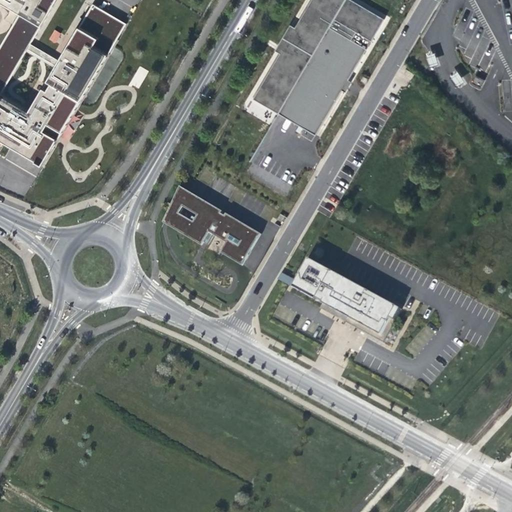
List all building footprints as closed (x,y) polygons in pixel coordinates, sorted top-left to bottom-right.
[(124,29),(105,18),(108,12),(93,4),(60,60),(30,43),(55,0),(0,0),(0,138),(44,164),(124,29)] [(281,53),(254,99),(316,135),(353,74),(385,19),(352,0),(312,0),(296,28),(281,53)] [(127,23),(108,12),(105,18),(124,29),(127,23)] [(276,50),(281,53),(296,28),(291,25),(276,50)] [(53,30),(49,40),(57,43),(60,32),(53,30)] [(436,52),(427,56),(431,67),(440,64),(436,52)] [(139,89),(148,71),(140,66),(130,84),(139,89)] [(415,74),(407,69),(404,73),(412,78),(415,74)] [(466,81),(459,71),(451,77),(458,87),(466,81)] [(482,87),(485,81),(476,76),(473,83),(482,87)] [(164,224),(168,226),(175,211),(180,214),(184,206),(198,215),(215,225),(221,214),(222,215),(223,213),(181,187),(164,224)] [(175,211),(168,226),(202,247),(205,244),(208,246),(214,236),(227,244),(221,254),(242,267),(248,257),(253,249),(223,230),(230,220),(226,217),(222,215),(221,214),(215,225),(198,215),(194,223),(180,214),(175,211)] [(227,215),(226,217),(230,220),(223,230),(253,249),(261,236),(227,215)] [(310,260),(294,288),(323,304),(348,318),(347,319),(383,343),(401,309),(336,274),(310,260)] [(282,273),(278,279),(289,286),(293,279),(282,273)] [(331,315),(383,343),(347,319),(348,318),(323,304),(320,309),(331,315)]
